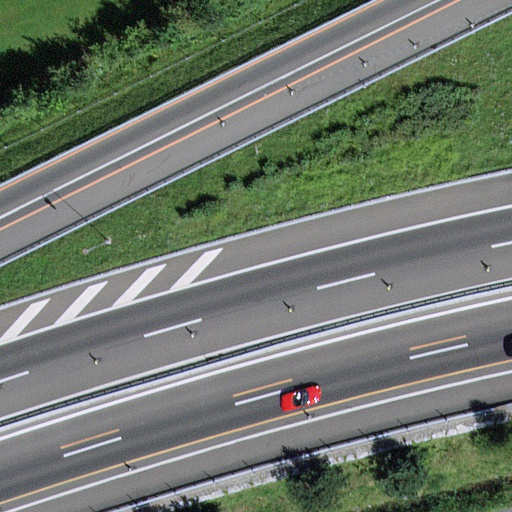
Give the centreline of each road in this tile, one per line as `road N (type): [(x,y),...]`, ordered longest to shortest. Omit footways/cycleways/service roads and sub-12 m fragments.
road 1 (motorway): [(486,0),(0,239)]
road 2 (motorway): [(0,478),(265,396),(511,336)]
road 3 (motorway): [(511,243),(174,327),(0,382)]
